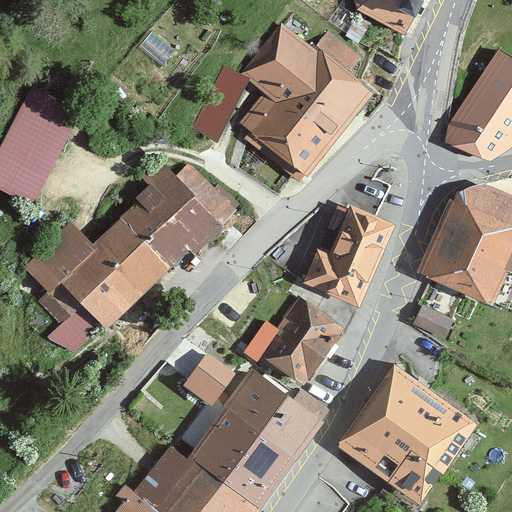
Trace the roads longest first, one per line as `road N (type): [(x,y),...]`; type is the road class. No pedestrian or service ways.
road 1 (unclassified): [(2,511),(103,412),(184,312),(343,163),(426,102)]
road 2 (tertiary): [(423,176),(404,272),(369,367),(280,511)]
